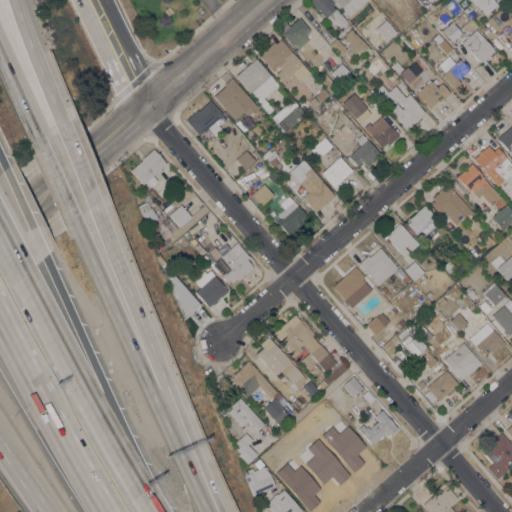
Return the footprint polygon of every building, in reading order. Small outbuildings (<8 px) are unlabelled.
[(347,21),(346,22),(347,23),(344,25),(343,24),(340,27),(335,21),(331,24),(325,17),(325,18),(308,0),(329,0),(332,3),(331,5),(334,8),(335,8),(347,21)] [(366,0),(346,18),(333,2),(335,1),(334,0),(366,0)] [(493,0),(497,4),(485,14),(472,0),(493,0)] [(299,17),(310,30),(304,35),(308,40),(298,48),(294,44),(292,46),(278,29),(286,22),(289,26),(299,17)] [(396,32),(386,41),(375,28),(385,19),(396,32)] [(453,20),(454,22),(453,23),(461,33),(452,41),(442,29),(453,20)] [(363,51),(360,48),(354,54),(348,47),(352,43),(349,39),(346,42),(342,38),(345,36),(344,35),(350,29),(368,47),(363,51)] [(490,46),(491,45),(493,47),(492,48),(494,50),(489,55),(490,56),(486,60),(485,58),(480,63),(471,53),(461,42),(465,38),(464,36),(467,34),(468,35),(476,29),(490,46)] [(443,39),(451,48),(445,53),(434,40),(439,35),(442,39),(443,39)] [(329,44),(335,38),(340,42),(339,43),(346,50),(339,56),(329,44)] [(302,65),(282,82),(275,73),(286,64),(283,60),(272,70),(258,54),(273,41),(275,43),(280,39),(302,65)] [(468,69),(457,79),(460,83),(453,89),(441,75),(444,72),(437,64),(448,55),(451,59),(456,55),(468,69)] [(365,66),(377,56),(386,66),(375,76),(373,73),(372,73),(365,66)] [(235,75),(255,58),(270,75),(269,76),(275,83),(261,96),(272,109),(267,113),(255,99),(256,99),(235,75)] [(341,63),(350,74),(340,83),(330,72),(341,63)] [(359,68),(363,73),(358,78),(354,73),(359,68)] [(256,106),(246,115),(242,111),(234,119),(213,96),(224,86),(223,85),(231,78),(256,106)] [(429,108),(415,92),(417,90),(417,89),(418,88),(419,89),(426,83),(425,82),(428,80),(429,80),(430,80),(436,87),(441,82),(450,93),(444,98),(441,94),(436,98),(438,100),(429,108)] [(379,98),(379,99),(371,90),(380,83),(387,91),(394,85),(404,97),(409,94),(424,112),(420,115),(421,116),(406,129),(379,98)] [(319,102),(314,96),(318,92),(317,91),(323,87),(329,94),(319,102)] [(342,103),(353,92),(359,99),(360,98),(362,100),(361,101),(366,108),(370,113),(360,122),(355,117),(355,118),(342,103)] [(318,103),(313,107),(308,101),(313,97),(318,103)] [(283,131),(271,117),(292,98),(304,113),(299,117),(283,131)] [(214,121),(222,130),(215,135),(207,127),(206,127),(207,128),(205,130),(204,129),(198,135),(185,119),(196,109),(197,110),(210,99),(222,114),(214,121)] [(334,104),(339,110),(321,127),(316,121),(334,104)] [(314,110),(318,115),(313,120),(308,115),(314,110)] [(363,127),(368,122),(370,125),(381,115),(398,135),(388,145),(386,143),(381,147),(363,127)] [(511,158),(510,156),(511,155),(496,137),(511,123),(511,158)] [(251,128),(256,124),(262,130),(257,135),(251,128)] [(351,153),(349,151),(351,150),(353,151),(360,144),(355,139),(361,133),(379,152),(373,157),(375,159),(371,162),(369,160),(360,169),(348,156),(351,153)] [(331,146),(321,154),(322,155),(318,158),(310,148),(324,137),(331,146)] [(256,148),(261,143),(266,149),(261,154),(256,148)] [(478,153),(477,152),(482,148),(482,149),(488,145),(493,150),(497,147),(511,163),(511,171),(496,185),(472,158),(478,153)] [(143,184),(130,169),(142,159),(141,158),(144,156),(153,148),(166,163),(147,180),(143,184)] [(272,149),(277,154),(274,157),(280,165),(278,166),(279,167),(276,170),(273,166),(272,167),(267,161),(268,160),(265,156),(272,149)] [(235,159),(245,150),(249,154),(253,150),(258,156),(254,160),(244,169),(235,159)] [(339,156),(351,169),(338,181),(342,185),(337,190),(324,176),(324,175),(321,172),(339,156)] [(333,195),(315,212),(301,196),(307,191),(299,182),(298,183),(288,171),(302,159),(309,167),(333,195)] [(471,163),(483,177),(483,178),(500,197),(490,206),(480,195),(477,198),(471,191),(472,190),(470,189),(468,191),(456,176),(471,163)] [(263,183),(273,194),(261,205),(251,194),(263,183)] [(471,210),(455,224),(442,210),(439,213),(430,203),(434,200),(432,197),(438,191),(440,188),(441,189),(447,183),(471,210)] [(293,200),(307,216),(302,220),(304,221),(296,228),(296,229),(289,235),(278,223),(278,224),(275,221),(280,217),(277,214),(293,200)] [(138,206),(145,203),(148,209),(151,207),(157,218),(147,223),(138,206)] [(180,204),(191,216),(180,226),(169,214),(180,204)] [(424,204),(439,222),(424,235),(420,230),(416,234),(407,223),(410,220),(409,218),(424,204)] [(496,212),(495,211),(497,209),(498,210),(506,204),(511,211),(511,219),(501,229),(490,217),(496,212)] [(418,244),(410,250),(404,243),(402,245),(407,251),(402,256),(386,237),(400,224),(418,244)] [(492,240),(487,244),(482,239),(487,234),(492,240)] [(201,249),(198,251),(188,240),(191,238),(201,249)] [(249,256),(246,259),(253,267),(245,274),(245,273),(237,280),(236,278),(231,282),(228,280),(226,282),(212,265),(211,265),(206,259),(207,258),(204,254),(214,246),(221,255),(236,242),(249,256)] [(397,267),(394,269),(395,270),(393,272),(392,271),(377,284),(358,262),(367,255),(369,256),(379,247),(397,267)] [(427,276),(419,284),(414,279),(414,280),(404,269),(413,260),(427,276)] [(455,267),(448,273),(442,266),(448,260),(455,267)] [(331,286),(355,266),(363,276),(361,278),(371,289),(353,305),(350,302),(347,304),(331,286)] [(208,307),(194,291),(199,287),(192,279),(201,272),(204,275),(209,270),(227,290),(208,307)] [(405,274),(409,279),(404,284),(400,279),(405,274)] [(492,282),(505,295),(494,305),(481,291),(492,282)] [(171,292),(188,314),(198,306),(181,284),(171,292)] [(475,295),(471,298),(466,292),(470,288),(475,295)] [(436,309),(431,303),(441,295),(446,301),(436,309)] [(511,302),(511,330),(508,334),(507,333),(504,336),(490,321),(493,318),(491,315),(509,299),(511,302)] [(458,331),(449,320),(451,318),(448,315),(453,311),(456,314),(458,312),(467,323),(458,331)] [(384,326),(374,335),(365,325),(380,312),(387,320),(383,324),(384,326)] [(276,330),(293,314),(300,322),(302,321),(313,333),(311,336),(318,344),(319,343),(332,358),(330,361),(333,364),(325,371),(316,361),(315,362),(320,368),(312,375),(299,361),(308,353),(309,354),(309,353),(302,344),(299,347),(301,349),(293,356),(288,350),(289,349),(276,334),(276,330)] [(402,318),(405,323),(401,326),(397,322),(402,318)] [(486,322),(503,342),(488,356),(486,354),(484,355),(479,349),(478,350),(468,338),(486,322)] [(425,342),(419,335),(420,334),(417,330),(422,325),(425,329),(426,329),(432,336),(425,342)] [(256,353),(264,347),(260,342),(267,336),(281,352),(282,351),(306,379),(297,387),(295,384),(294,385),(284,374),(284,375),(280,370),(274,375),(256,353)] [(462,342),(480,362),(461,380),(443,359),(462,342)] [(430,367),(424,362),(427,359),(423,355),(428,351),(432,355),(431,355),(436,361),(430,367)] [(392,361),(397,357),(407,369),(403,373),(392,361)] [(231,379),(235,376),(233,374),(241,368),(240,367),(248,361),(250,363),(251,362),(274,391),(276,390),(281,396),(277,400),(272,394),(268,397),(258,385),(245,396),(239,390),(231,379)] [(340,362),(345,368),(338,374),(339,374),(333,380),(332,379),(328,383),(323,378),(327,374),(340,362)] [(446,369),(457,383),(433,404),(424,393),(428,389),(426,386),(446,369)] [(362,387),(351,396),(341,384),(352,375),(362,387)] [(322,379),(327,384),(321,388),(317,384),(322,379)] [(318,390),(311,396),(302,386),(309,380),(318,390)] [(425,385),(420,389),(416,384),(421,380),(425,385)] [(374,398),(369,403),(361,395),(366,390),(374,398)] [(263,424),(256,430),(248,420),(241,426),(234,418),(234,419),(227,411),(232,407),(230,406),(239,397),(263,424)] [(263,407),(274,398),(284,410),(284,411),(287,415),(277,423),(272,417),(271,418),(263,407)] [(382,435),(383,436),(378,439),(371,444),(361,433),(360,433),(357,429),(362,424),(365,427),(366,426),(368,428),(377,420),(373,416),(381,409),(397,428),(389,435),(388,434),(385,436),(383,434),(382,435)] [(247,463),(238,454),(240,452),(236,449),(239,446),(235,442),(245,432),(252,439),(248,444),(257,454),(247,463)] [(511,444),(511,464),(496,479),(486,467),(492,462),(483,452),(493,442),(492,441),(501,432),(511,444)] [(270,474),(275,486),(253,495),(248,483),(244,475),(245,475),(244,471),(253,467),(254,470),(258,469),(252,463),(257,457),(266,465),(270,474)] [(428,511),(422,504),(434,493),(436,495),(446,486),(457,498),(449,505),(455,511),(428,511)] [(301,511),(270,511),(269,511),(268,509),(267,508),(269,506),(267,503),(274,496),(274,495),(275,494),(276,494),(281,490),(301,511)]
